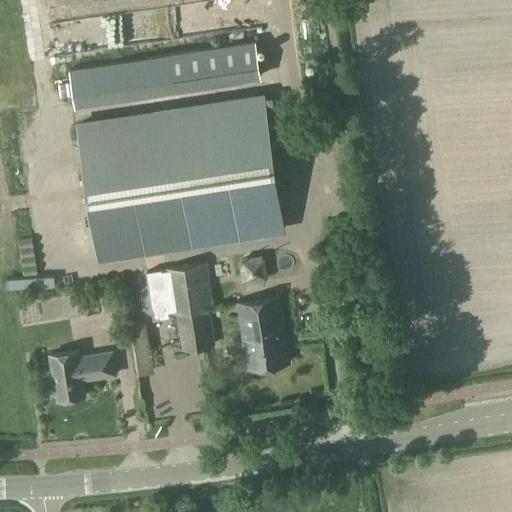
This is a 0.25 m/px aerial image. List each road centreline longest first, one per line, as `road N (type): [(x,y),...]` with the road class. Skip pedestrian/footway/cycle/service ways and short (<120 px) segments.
road 1 (tertiary): [(41,489),(352,452)]
road 2 (tertiary): [(511,426),(352,452)]
